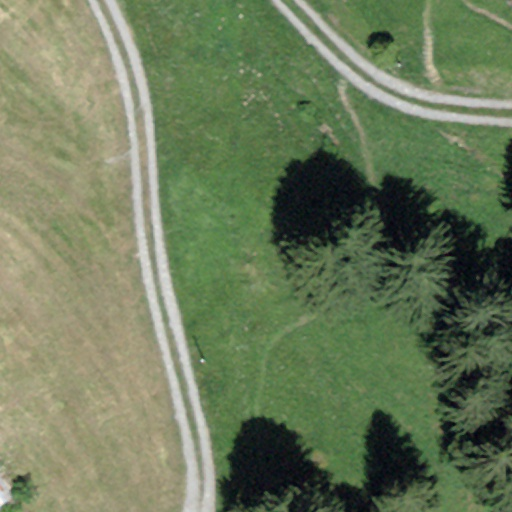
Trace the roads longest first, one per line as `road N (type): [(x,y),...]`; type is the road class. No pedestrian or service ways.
road 1 (track): [(99,0),(138,94),(150,243),(188,402)]
road 2 (track): [(511,120),(393,98),(287,0)]
